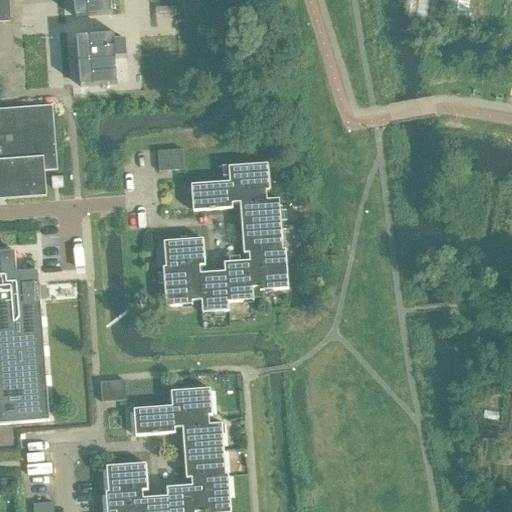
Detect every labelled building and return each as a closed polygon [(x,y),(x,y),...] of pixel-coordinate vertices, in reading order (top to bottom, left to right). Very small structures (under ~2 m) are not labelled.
[(0,0),(0,23),(11,22),(9,0),(0,0)] [(73,0),(75,18),(112,15),(111,0),(73,0)] [(403,0),(406,21),(439,27),(443,0),(446,0),(445,10),(468,13),(470,0),(403,0)] [(114,36),(77,39),(80,88),(117,85),(116,60),(127,59),(126,41),(114,42),(114,36)] [(52,108),(13,111),(14,123),(0,123),(0,201),(46,198),(45,172),(57,171),(52,108)] [(158,153),(159,173),(184,171),(183,151),(158,153)] [(230,184),(233,205),(241,205),(267,202),(266,193),(270,192),(267,166),(229,169),(230,184)] [(52,190),(63,189),(63,178),(51,179),(52,190)] [(194,213),(233,210),(233,205),(230,184),(192,187),(194,213)] [(248,255),(249,263),(251,263),(254,300),(264,299),(263,293),(288,291),(280,201),(267,202),(241,205),(244,255),(248,255)] [(164,244),(166,270),(200,268),(205,267),(204,241),(164,244)] [(15,252),(0,253),(0,426),(50,422),(41,302),(35,303),(33,274),(34,275),(37,274),(39,274),(38,272),(16,274),(15,252)] [(225,274),(228,304),(254,302),(254,300),(251,263),(249,263),(225,265),(225,274)] [(192,303),(201,302),(199,275),(201,275),(200,268),(166,270),(163,270),(166,309),(193,307),(192,303)] [(199,275),(201,302),(202,315),(229,313),(228,304),(225,274),(201,275),(199,275)] [(102,403),(118,402),(126,401),(125,382),(100,384),(102,403)] [(173,408),(175,430),(183,429),(183,428),(209,426),(208,417),(212,417),(210,390),(173,393),(174,408),(173,408)] [(136,437),(175,434),(175,430),(173,408),(134,411),(136,437)] [(183,428),(183,429),(184,446),(184,453),(224,450),(222,425),(209,426),(183,428)] [(184,453),(186,480),(191,479),(226,477),(225,475),(224,450),(184,453)] [(107,501),(142,499),(143,499),(143,492),(148,491),(146,465),(107,467),(109,493),(106,493),(107,501)] [(194,487),(195,511),(230,511),(228,475),(225,475),(226,477),(191,479),(191,487),(194,487)] [(169,497),(169,511),(195,511),(194,487),(191,487),(167,489),(168,497),(169,497)] [(142,499),(143,511),(169,511),(169,497),(168,497),(143,499),(142,499)] [(143,511),(142,499),(107,501),(107,511),(143,511)] [(54,511),(54,503),(34,505),(34,511),(54,511)]
